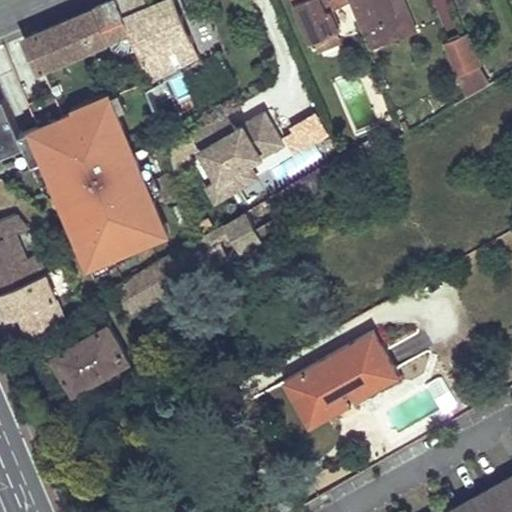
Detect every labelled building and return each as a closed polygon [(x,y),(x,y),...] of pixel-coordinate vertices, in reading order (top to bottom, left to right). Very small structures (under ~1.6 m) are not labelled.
[(120,0),(105,0),(29,31),(45,68),(133,31),(120,0)] [(160,0),(152,3),(150,0),(120,0),(133,31),(134,30),(139,39),(187,20),(179,0),(160,0)] [(297,0),(313,38),(343,26),(334,6),(348,0),(297,0)] [(406,0),(352,0),(372,49),(419,30),(406,0)] [(202,54),(187,20),(139,39),(137,40),(154,77),(202,54)] [(467,28),(444,38),(457,70),(480,60),(467,28)] [(238,81),(222,48),(147,86),(164,120),(238,81)] [(467,94),(490,81),(480,60),(457,70),(467,94)] [(113,95),(111,90),(73,106),(75,110),(21,133),(6,96),(0,98),(0,155),(18,148),(26,145),(34,163),(36,162),(45,158),(51,172),(53,177),(61,195),(90,265),(95,263),(135,246),(170,231),(156,196),(142,163),(119,110),(113,95)] [(122,91),(113,95),(119,110),(128,106),(122,91)] [(228,109),(170,142),(178,170),(205,155),(219,179),(209,185),(217,198),(259,174),(252,162),(287,142),(268,109),(238,127),(228,109)] [(354,160),(374,148),(368,139),(349,150),(354,160)] [(26,166),(34,163),(26,145),(18,148),(26,166)] [(354,160),(349,150),(248,209),(262,233),(282,220),(274,205),(354,160)] [(51,172),(45,158),(36,162),(42,176),(51,172)] [(151,159),(142,163),(156,196),(164,193),(151,159)] [(57,196),(61,195),(53,177),(44,181),(47,187),(57,196)] [(262,233),(248,209),(190,243),(204,269),(263,234),(262,233)] [(17,212),(0,218),(0,286),(12,316),(21,313),(31,337),(66,316),(40,253),(27,258),(17,232),(29,227),(17,212)] [(204,269),(190,243),(171,254),(185,280),(204,269)] [(135,246),(95,263),(99,273),(137,251),(135,246)] [(185,280),(171,254),(110,290),(124,315),(185,280)] [(132,357),(110,321),(54,353),(75,391),(132,357)] [(397,367),(375,328),(296,373),(317,412),(340,400),(335,393),(344,387),(353,402),(371,392),(369,386),(385,377),(384,375),(397,367)] [(401,375),(397,367),(384,375),(385,377),(369,386),(371,392),(401,375)] [(353,402),(344,387),(335,393),(340,400),(317,412),(296,373),(285,379),(312,425),(353,402)] [(511,511),(511,477),(456,507),(458,511),(511,511)]
